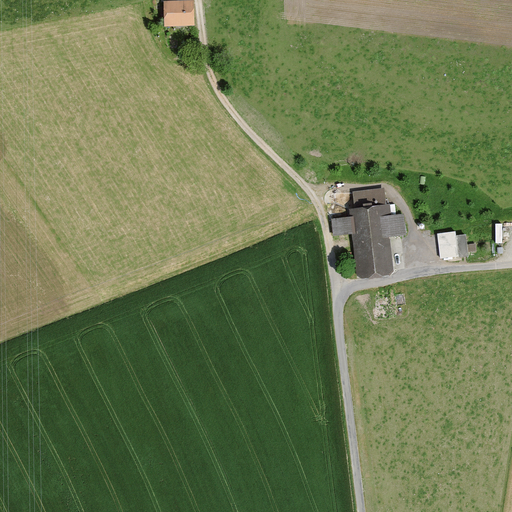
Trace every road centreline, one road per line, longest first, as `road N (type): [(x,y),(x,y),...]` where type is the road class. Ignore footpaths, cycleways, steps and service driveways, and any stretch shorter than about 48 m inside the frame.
road 1 (track): [(362,511),(322,217),(302,182),(219,95),(203,50),(199,0)]
road 2 (track): [(335,288),(511,264)]
